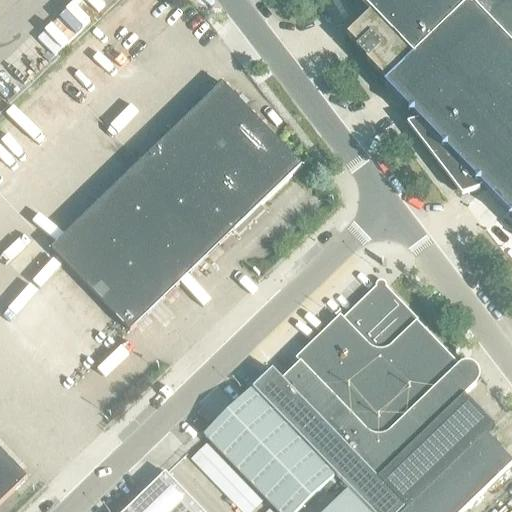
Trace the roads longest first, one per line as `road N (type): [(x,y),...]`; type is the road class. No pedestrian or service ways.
road 1 (unclassified): [(68,511),(386,206)]
road 2 (unclassified): [(386,206),(232,0)]
road 3 (unclassified): [(511,368),(386,206)]
